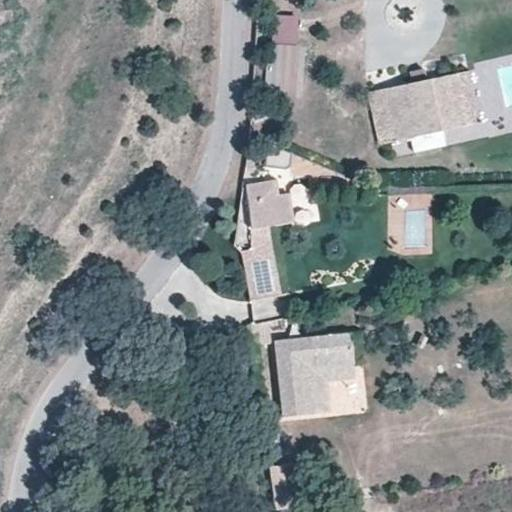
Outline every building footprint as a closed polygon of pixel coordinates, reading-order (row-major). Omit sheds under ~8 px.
[(297,96),(297,44),(268,44),(265,95),(297,96)] [(478,123),(466,71),(382,89),(393,142),(478,123)] [(393,142),(382,89),(367,92),(378,145),(393,142)] [(289,160),(291,155),(267,145),(260,160),(284,170),(289,160)] [(281,295),(270,226),(294,224),(291,197),(278,198),(277,182),(244,186),(249,228),(250,228),(253,253),(243,255),(250,300),(281,295)] [(294,215),(308,215),(309,185),(294,185),(294,215)] [(270,342),(267,322),(247,325),(250,346),(270,342)] [(353,365),(350,334),(275,342),(279,380),(283,416),(317,412),(313,369),(353,365)] [(354,378),(353,365),(313,369),(317,412),(330,411),(327,381),(354,378)] [(283,464),(269,467),(276,509),(290,506),(283,464)]
